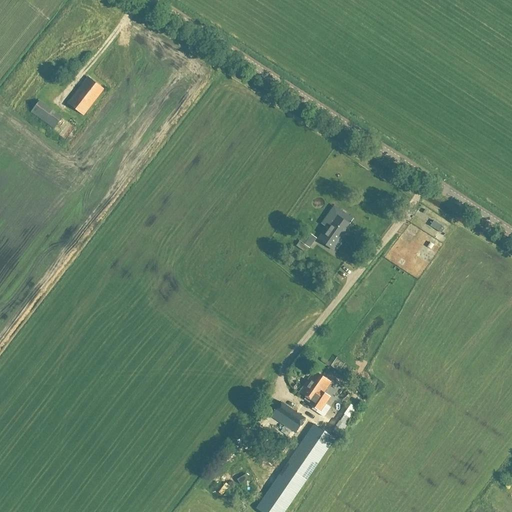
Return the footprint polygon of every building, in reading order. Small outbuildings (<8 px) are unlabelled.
[(84,114),(104,88),(88,76),(68,102),(84,114)] [(30,112),(54,129),(63,117),(39,100),(30,112)] [(71,121),(61,133),(67,138),(77,126),(71,121)] [(333,250),(351,224),(335,214),(318,239),(333,250)] [(417,217),(414,221),(423,226),(425,221),(417,217)] [(442,233),(445,227),(434,220),(430,225),(442,233)] [(403,239),(411,244),(420,228),(412,223),(403,239)] [(300,241),(309,248),(317,238),(308,231),(300,241)] [(323,392),(331,382),(314,370),(300,391),(312,400),(310,403),(321,411),(330,397),(323,392)] [(272,416),(298,434),(308,420),(281,402),(272,416)] [(290,461),(310,475),(335,438),(315,424),(290,461)] [(272,511),(285,511),(310,475),(290,461),(261,504),(272,511)]
